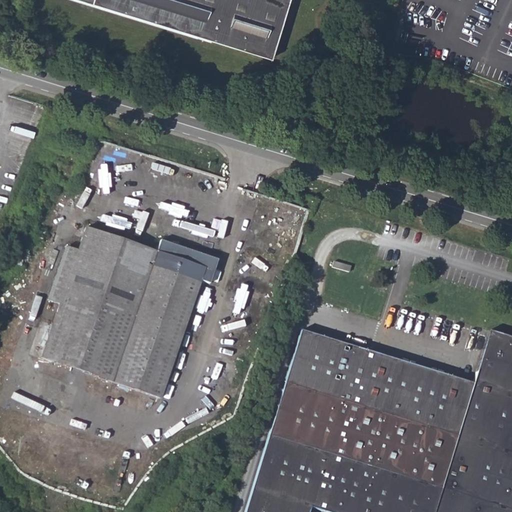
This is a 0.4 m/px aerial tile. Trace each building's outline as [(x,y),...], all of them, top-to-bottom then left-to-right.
[(73,0),(88,4),(269,61),(287,0),(73,0)] [(34,227),(42,229),(46,215),(38,212),(34,227)] [(40,357),(81,371),(160,398),(179,343),(200,281),(209,284),(217,260),(160,240),(156,251),(85,227),(77,250),(65,247),(47,299),(59,304),(40,357)] [(244,511),(308,511),(310,508),(324,511),(511,511),(511,337),(487,330),(480,353),(471,382),(454,435),(420,425),(363,407),(284,382),(259,462),(244,511)] [(301,330),(284,382),(363,407),(420,425),(454,435),(471,382),(301,330)]
